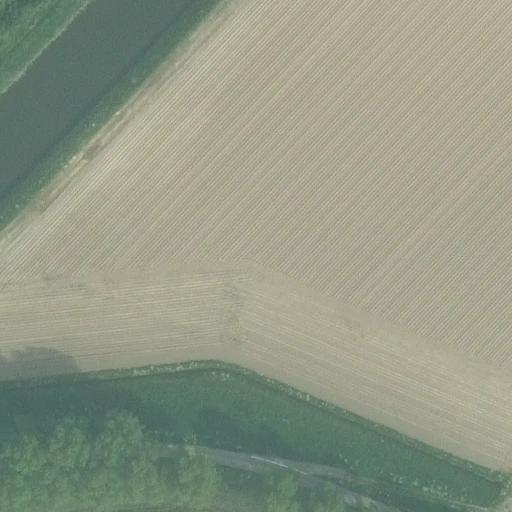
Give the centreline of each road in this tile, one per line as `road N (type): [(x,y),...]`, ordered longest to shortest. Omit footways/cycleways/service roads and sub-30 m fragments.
road 1 (unclassified): [(0,462),(196,453),(295,477),(378,511)]
road 2 (track): [(0,240),(233,0)]
road 3 (track): [(474,511),(329,473),(250,463)]
